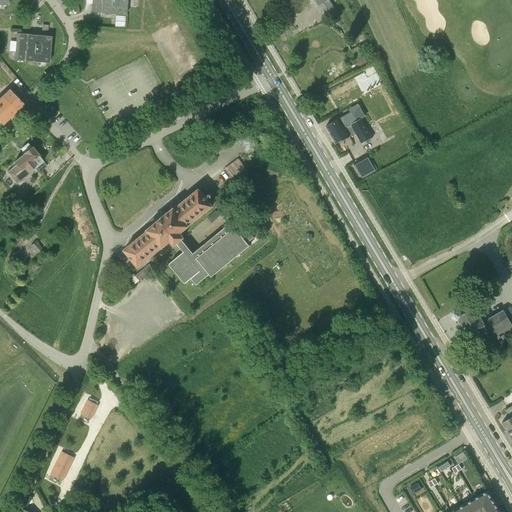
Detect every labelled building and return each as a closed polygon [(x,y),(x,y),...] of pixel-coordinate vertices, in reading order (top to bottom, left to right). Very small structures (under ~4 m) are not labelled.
[(126,0),(92,0),(93,3),(92,3),(93,3),(92,11),(91,11),(91,12),(125,15),(126,0)] [(329,0),(319,0),(317,2),(327,19),(337,13),(329,0)] [(124,28),(125,16),(115,16),(114,27),(124,28)] [(17,33),(15,50),(15,60),(49,63),(49,62),(48,62),(49,54),(50,54),(49,54),(50,46),(50,45),(50,37),(51,37),(51,36),(17,33)] [(368,63),(359,47),(351,51),(358,63),(352,67),(355,72),(368,63)] [(23,104),(27,100),(13,84),(0,96),(0,107),(1,109),(5,105),(6,107),(10,104),(16,111),(23,104)] [(321,100),(317,93),(310,97),(314,104),(321,100)] [(0,122),(2,125),(16,111),(10,104),(6,107),(5,105),(1,109),(0,107),(0,122)] [(335,143),(356,134),(361,143),(371,138),(360,118),(359,119),(344,127),(339,119),(326,126),(335,143)] [(246,152),(254,146),(256,145),(245,131),(243,132),(235,138),(236,139),(246,152)] [(21,181),(27,176),(37,167),(40,171),(47,166),(43,161),(31,147),(27,143),(21,149),(24,153),(23,153),(23,154),(14,162),(16,165),(6,173),(17,185),(21,181)] [(224,169),(231,178),(245,167),(238,158),(224,169)] [(235,257),(235,256),(239,253),(240,253),(240,252),(244,249),(245,249),(244,249),(248,246),(249,246),(249,245),(249,246),(250,245),(248,242),(254,237),(236,215),(232,219),(225,224),(225,225),(226,226),(193,253),(181,239),(184,237),(180,232),(213,206),(199,188),(175,208),(174,207),(147,229),(148,230),(124,250),(120,254),(133,270),(138,266),(138,267),(170,240),(174,245),(176,243),(180,247),(184,252),(169,263),(170,264),(185,282),(186,283),(192,278),(197,284),(196,284),(197,284),(210,274),(212,276),(212,275),(213,274),(216,272),(217,272),(217,271),(221,268),(222,268),(221,267),(225,264),(226,265),(226,264),(230,260),(230,261),(231,260),(235,257)] [(37,244),(35,242),(30,247),(36,254),(43,248),(38,243),(37,244)] [(130,277),(136,284),(154,269),(155,268),(151,263),(135,277),(133,274),(130,277)] [(255,325),(257,324),(264,321),(252,300),(244,304),(255,325)] [(470,345),(475,353),(500,338),(498,335),(511,327),(511,324),(504,311),(483,323),(473,305),(459,313),(458,310),(454,311),(452,314),(454,318),(458,319),(464,330),(462,331),(465,336),(468,334),(473,342),(470,345)] [(265,344),(267,343),(274,340),(265,323),(256,328),(265,344)] [(273,344),(268,346),(266,347),(278,371),(284,368),(273,344)] [(273,383),(269,385),(273,392),(277,390),(273,383)] [(91,419),(98,405),(88,400),(81,413),(91,419)] [(511,405),(506,409),(511,417),(502,422),(507,430),(511,426),(511,405)] [(455,455),(460,462),(469,457),(464,450),(455,455)] [(51,474),(63,480),(74,458),(62,452),(51,474)] [(439,466),(442,470),(454,463),(451,458),(439,466)] [(500,511),(498,508),(499,508),(495,501),(494,501),(488,491),(488,490),(446,511),(500,511)]
